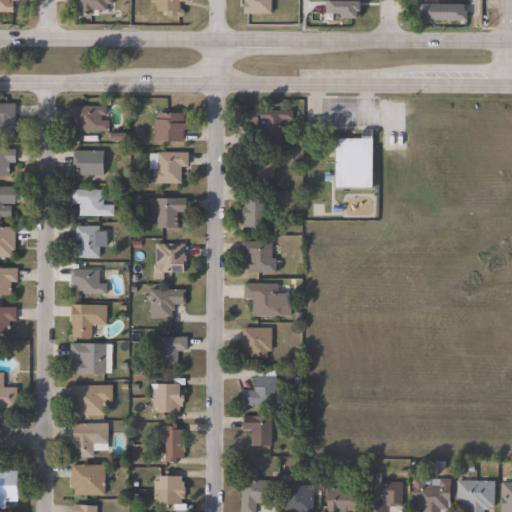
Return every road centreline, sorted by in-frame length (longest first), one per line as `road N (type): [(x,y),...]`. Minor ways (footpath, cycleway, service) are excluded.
road 1 (secondary): [(511,40),(0,36)]
road 2 (secondary): [(0,81),(511,84)]
road 3 (residential): [(51,82),(47,511)]
road 4 (residential): [(218,84),(217,511)]
